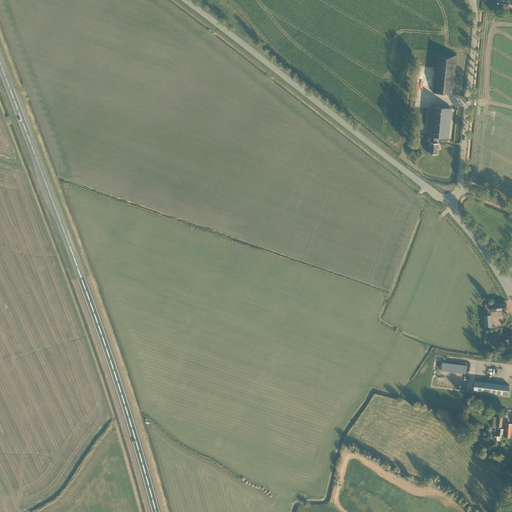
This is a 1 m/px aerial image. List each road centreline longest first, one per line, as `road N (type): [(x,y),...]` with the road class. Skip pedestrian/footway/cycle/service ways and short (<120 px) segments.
road 1 (trunk): [(155,511),(117,382),(0,62)]
road 2 (unclassified): [(452,201),(184,0)]
road 3 (tertiary): [(459,186),(475,23),(470,0)]
